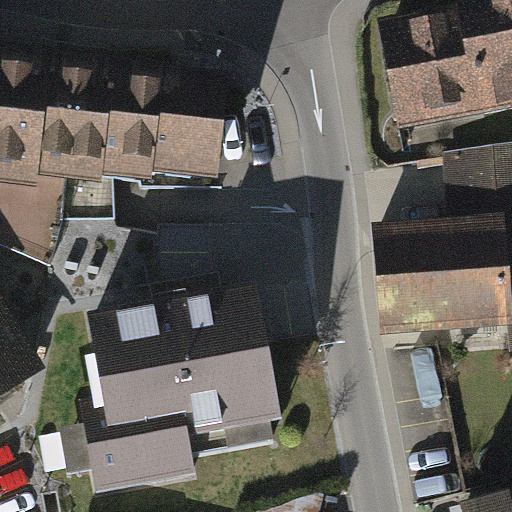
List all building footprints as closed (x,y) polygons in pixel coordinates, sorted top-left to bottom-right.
[(511,101),(511,0),(461,0),(465,22),(385,38),(402,123),(511,101)] [(37,49),(0,45),(0,181),(39,186),(40,175),(103,182),(104,173),(117,59),(37,49)] [(117,59),(104,173),(153,179),(154,171),(220,178),(232,72),(117,59)] [(456,230),(384,237),(394,342),(511,331),(511,156),(449,162),(456,230)] [(258,295),(87,325),(102,407),(80,411),(84,436),(59,441),(67,487),(93,482),(97,505),(195,487),(191,465),(274,450),(271,435),(283,433),(258,295)] [(0,299),(0,318),(8,314),(0,299)] [(8,314),(0,318),(0,412),(47,379),(8,314)] [(511,511),(511,494),(457,511),(511,511)]
